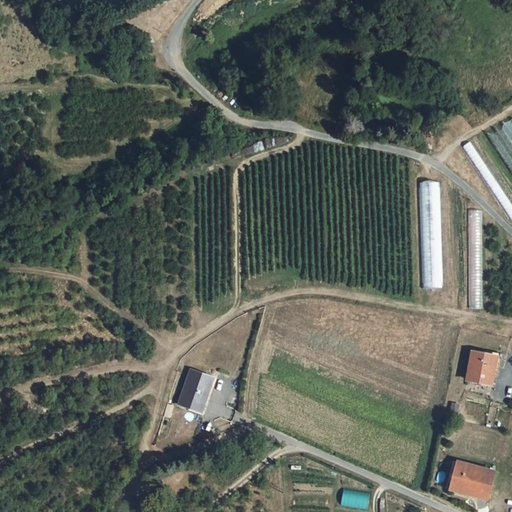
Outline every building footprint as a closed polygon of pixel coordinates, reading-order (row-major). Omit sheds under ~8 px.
[(489,391),(493,364),(469,360),(465,387),(489,391)] [(187,375),(177,409),(201,417),(206,401),(211,382),(187,375)] [(168,423),(172,411),(163,409),(159,421),(168,423)] [(489,506),(495,478),(458,470),(452,498),(489,506)] [(367,509),(369,492),(343,489),(341,506),(367,509)]
